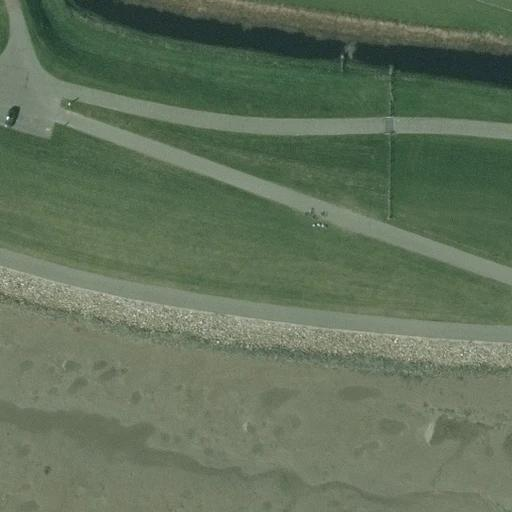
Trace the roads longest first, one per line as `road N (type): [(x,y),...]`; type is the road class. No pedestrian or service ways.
road 1 (unclassified): [(24,90),(47,111),(511,279)]
road 2 (unclassified): [(0,270),(230,318),(511,344)]
road 3 (unclassified): [(511,137),(224,128),(24,90)]
